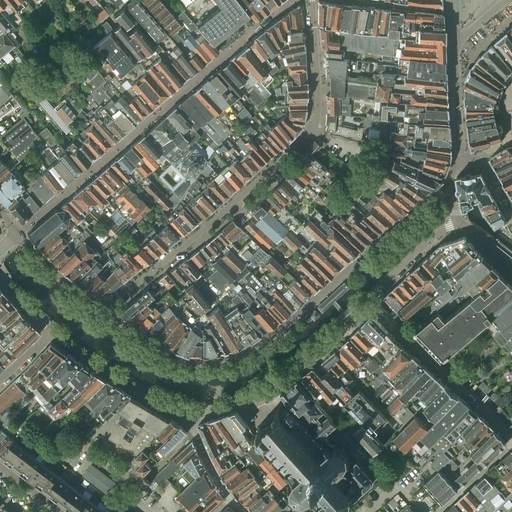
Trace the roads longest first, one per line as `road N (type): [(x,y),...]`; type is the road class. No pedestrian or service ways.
road 1 (residential): [(445,191),(263,341),(226,359),(168,356),(98,309)]
road 2 (residential): [(98,309),(189,245),(310,135),(312,0)]
road 3 (residential): [(186,412),(263,392),(331,343),(370,302)]
road 4 (residential): [(511,439),(370,302)]
road 5 (residential): [(52,332),(130,386),(186,412)]
